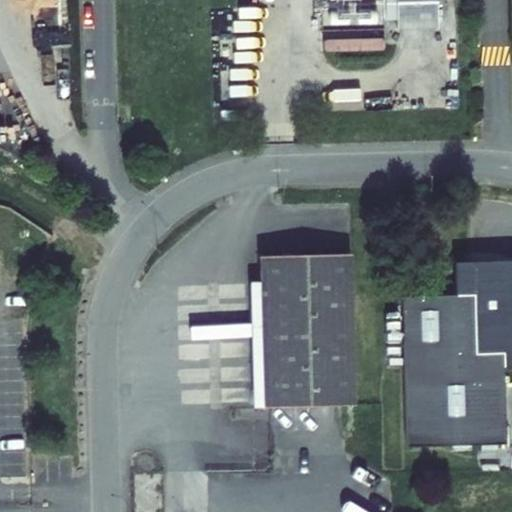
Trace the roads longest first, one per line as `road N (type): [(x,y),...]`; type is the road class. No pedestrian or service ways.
road 1 (unclassified): [(266,170),(224,176),(184,195),(152,221),(116,275),(102,336),(106,511)]
road 2 (unclassified): [(511,167),(266,170)]
